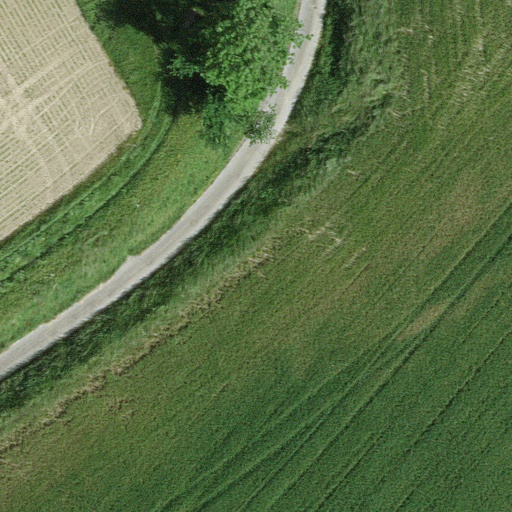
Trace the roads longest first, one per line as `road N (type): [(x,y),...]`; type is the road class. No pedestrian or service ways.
road 1 (track): [(301,0),(265,118),(221,182),(155,252),(0,361)]
road 2 (track): [(142,0),(171,94),(161,154),(89,210)]
